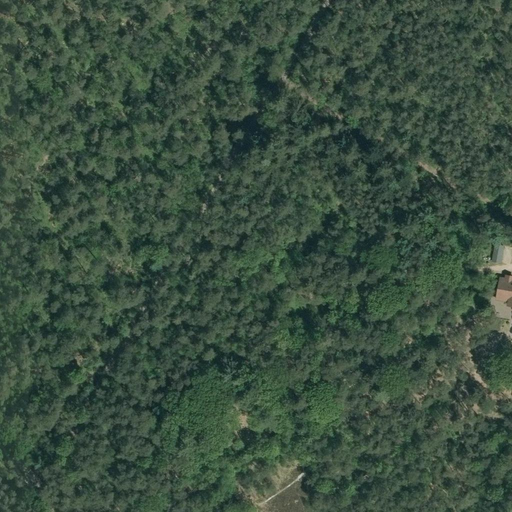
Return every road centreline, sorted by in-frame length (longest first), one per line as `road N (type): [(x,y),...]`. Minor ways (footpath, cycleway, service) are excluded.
road 1 (track): [(329,0),(29,511)]
road 2 (track): [(511,214),(283,79)]
